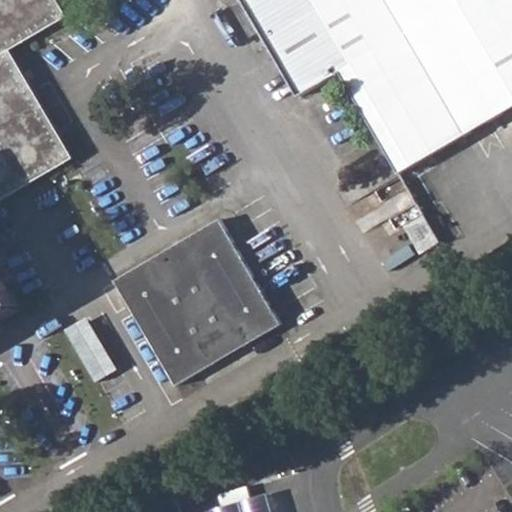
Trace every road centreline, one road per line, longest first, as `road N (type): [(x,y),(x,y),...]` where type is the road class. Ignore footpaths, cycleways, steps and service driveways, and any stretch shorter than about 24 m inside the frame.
road 1 (residential): [(353,511),(457,442),(429,391)]
road 2 (residential): [(429,391),(334,452),(324,470),(326,511)]
